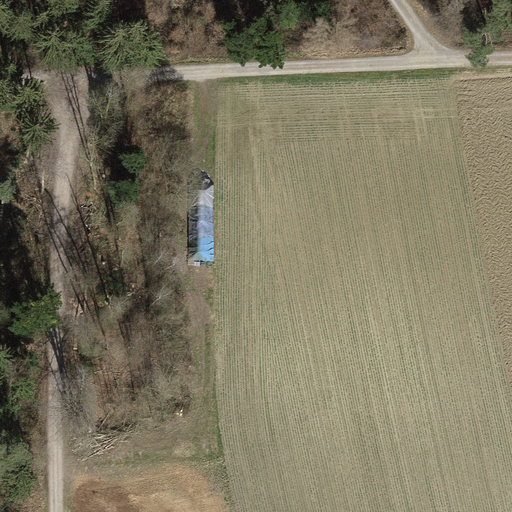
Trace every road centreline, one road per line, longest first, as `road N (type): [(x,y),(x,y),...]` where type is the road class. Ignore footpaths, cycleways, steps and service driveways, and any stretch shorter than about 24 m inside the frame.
road 1 (track): [(511,58),(66,79)]
road 2 (track): [(66,79),(47,381),(54,511)]
